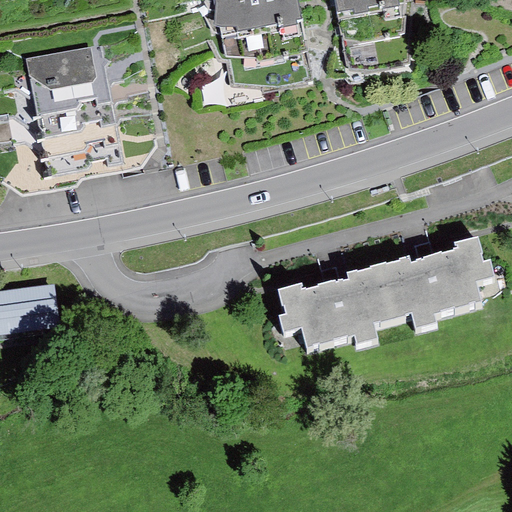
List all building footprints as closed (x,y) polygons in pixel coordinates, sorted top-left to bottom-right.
[(298,0),(216,0),(217,10),(214,25),(221,27),(226,59),(232,87),(266,93),(316,85),(298,0)] [(336,0),(337,2),(343,31),(350,73),(367,76),(409,67),(412,53),(405,34),(406,18),(400,0),(336,0)] [(102,46),(25,59),(45,178),(122,166),(102,46)] [(408,263),(382,270),(397,323),(411,319),(416,337),(442,330),(439,320),(483,308),(477,286),(494,281),(490,266),(483,268),(476,243),(456,248),(458,254),(425,263),(409,268),(408,263)] [(305,287),(280,295),(288,322),(280,320),(286,341),(302,336),(308,355),(353,341),(356,352),(382,344),(377,329),(397,323),(382,270),(348,278),(349,283),(337,287),(304,295),(305,287)] [(0,293),(0,337),(60,329),(55,286),(0,293)]
